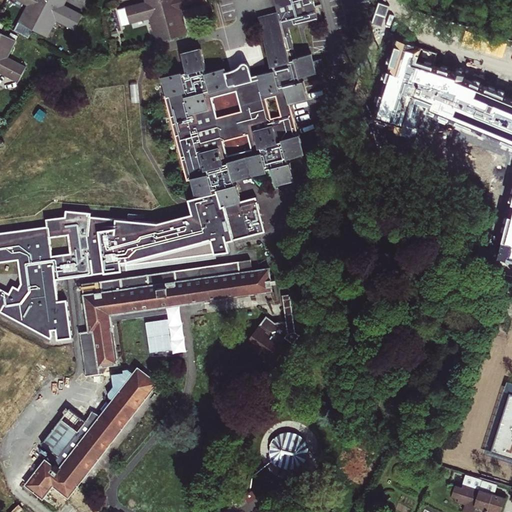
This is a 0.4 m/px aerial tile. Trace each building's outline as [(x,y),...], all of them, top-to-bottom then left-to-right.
[(33,28),(46,0),(19,0),(27,4),(22,14),(25,16),(22,22),(33,28)] [(63,0),(46,0),(33,28),(44,34),(47,28),(51,29),(56,19),(74,29),(82,13),(66,5),(65,8),(60,6),(62,3),(63,0)] [(171,37),(161,0),(147,0),(148,3),(144,4),(143,1),(126,6),(130,22),(150,17),(154,33),(158,32),(160,40),(171,37)] [(161,0),(171,37),(184,33),(182,26),(186,25),(181,8),(207,1),(206,0),(161,0)] [(313,0),(274,0),(277,11),(290,60),(295,58),(295,56),(296,55),(288,27),(318,19),(313,0)] [(201,47),(183,52),(188,71),(183,72),(182,70),(163,75),(167,93),(165,93),(187,179),(193,178),(199,197),(195,198),(200,220),(173,226),(173,224),(157,222),(91,216),(91,212),(66,210),(65,216),(46,219),(48,225),(0,232),(0,311),(51,339),(53,335),(53,330),(57,330),(57,340),(72,338),(67,299),(58,300),(55,279),(127,269),(127,265),(230,251),(229,241),(265,231),(256,196),(242,199),(237,182),(235,183),(235,179),(267,170),(266,167),(271,166),(275,183),(295,177),(287,157),(303,152),(290,101),(308,96),(304,79),(301,80),(300,75),(325,68),(322,57),(313,59),(311,51),(296,55),(295,56),(295,58),(290,60),(277,11),(259,16),(271,64),(273,64),(274,68),(258,72),(259,76),(230,84),(225,66),(206,71),(204,66),(206,65),(201,47)] [(511,64),(486,57),(489,44),(465,37),(460,53),(439,47),(442,38),(414,29),(411,38),(414,39),(412,45),(409,44),(405,57),(453,73),(451,80),(470,86),(472,82),(480,85),(487,63),(511,70),(511,94),(500,91),(494,108),(489,107),(485,121),(503,127),(501,132),(511,135),(511,161),(510,169),(511,169),(511,181),(508,192),(511,192),(511,64)] [(0,66),(4,69),(2,72),(19,80),(26,65),(7,55),(13,45),(10,43),(13,37),(2,31),(0,34),(0,66)] [(482,131),(488,107),(473,104),(468,128),(482,131)] [(200,220),(195,198),(189,199),(193,214),(157,222),(173,224),(173,226),(200,220)] [(239,259),(235,259),(229,260),(173,268),(167,269),(83,281),(86,306),(87,314),(79,315),(81,330),(87,374),(104,372),(110,371),(120,370),(119,362),(112,319),(171,310),(171,305),(274,289),(270,265),(241,269),(239,259)] [(291,294),(284,295),(288,321),(277,323),(269,316),(249,343),(275,362),(288,344),(284,341),(287,337),(295,343),(301,334),(297,331),(291,294)] [(130,360),(119,362),(120,370),(130,368),(134,372),(138,366),(130,360)] [(71,491),(75,486),(158,380),(139,365),(138,366),(134,372),(124,384),(121,381),(116,388),(119,391),(93,424),(91,423),(86,419),(70,406),(42,442),(58,454),(57,456),(52,453),(48,458),(45,457),(25,482),(44,497),(43,498),(57,508),(68,494),(69,495),(71,491)] [(89,414),(86,419),(91,423),(95,419),(112,384),(110,371),(104,372),(105,383),(89,414)] [(275,430),(269,465),(303,471),(309,436),(275,430)] [(511,451),(504,449),(501,457),(511,460),(511,451)] [(501,484),(487,479),(483,488),(467,482),(466,485),(458,482),(454,493),(461,496),(460,499),(467,502),(464,509),(471,511),(473,511),(477,505),(488,510),(486,511),(502,511),(508,499),(496,494),(501,484)] [(99,511),(83,492),(75,486),(71,491),(78,496),(90,511),(99,511)]
